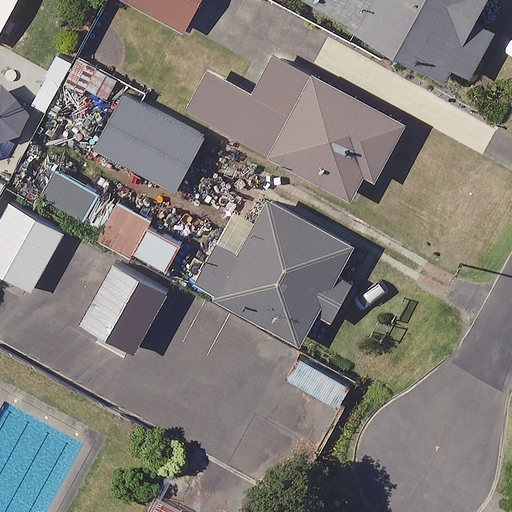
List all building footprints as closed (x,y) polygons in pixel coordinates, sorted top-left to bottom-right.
[(0,0),(0,39),(19,0),(0,0)] [(201,0),(133,0),(187,28),(201,0)] [(484,0),(318,0),(468,81),(497,27),(476,16),(484,0)] [(408,118),(282,50),(258,94),(211,68),(191,106),(365,199),(408,118)] [(39,113),(0,90),(0,169),(6,173),(39,113)] [(204,132),(123,94),(99,145),(180,183),(204,132)] [(97,190),(61,171),(49,193),(84,213),(97,190)] [(359,236),(277,189),(242,250),(223,239),(201,278),(303,337),(320,308),(333,315),(355,278),(340,269),(359,236)] [(68,226),(13,196),(0,220),(0,266),(36,286),(68,226)] [(189,235),(120,201),(104,235),(173,268),(189,235)] [(115,263),(89,249),(61,302),(86,316),(115,263)]
